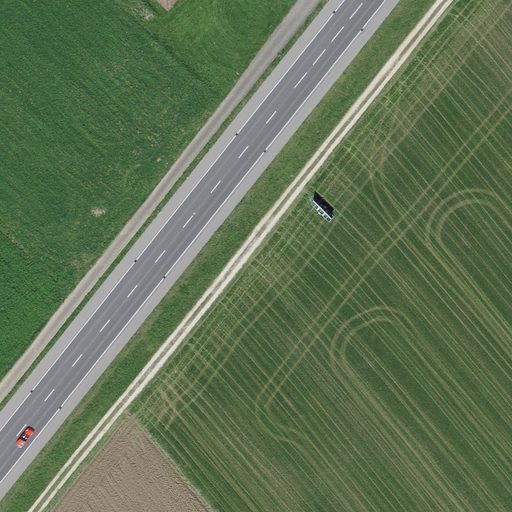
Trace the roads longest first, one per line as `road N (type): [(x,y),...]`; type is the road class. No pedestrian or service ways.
road 1 (track): [(444,0),(39,511)]
road 2 (primary): [(0,456),(367,0)]
road 3 (track): [(0,395),(310,0)]
